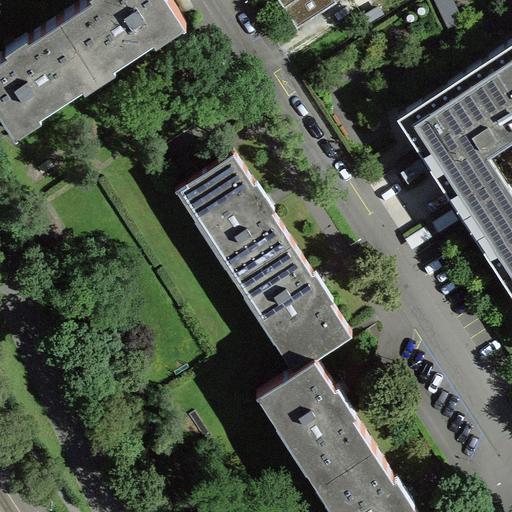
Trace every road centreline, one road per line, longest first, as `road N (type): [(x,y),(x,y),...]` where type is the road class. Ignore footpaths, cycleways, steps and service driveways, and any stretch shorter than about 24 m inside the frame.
road 1 (residential): [(511,446),(213,0)]
road 2 (residential): [(0,263),(108,511)]
